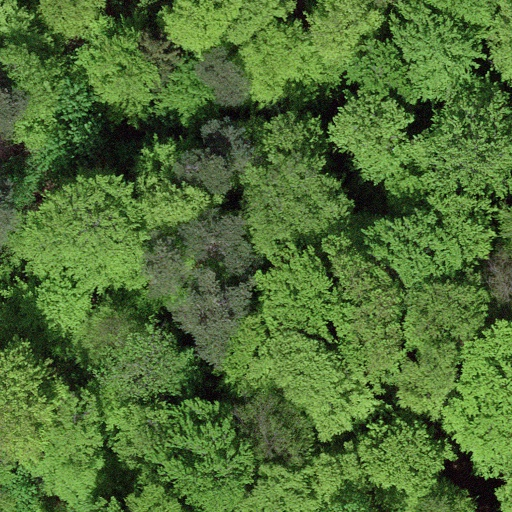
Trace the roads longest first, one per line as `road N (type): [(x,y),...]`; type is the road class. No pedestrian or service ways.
road 1 (track): [(297,0),(427,407),(479,511)]
road 2 (track): [(246,0),(0,300)]
